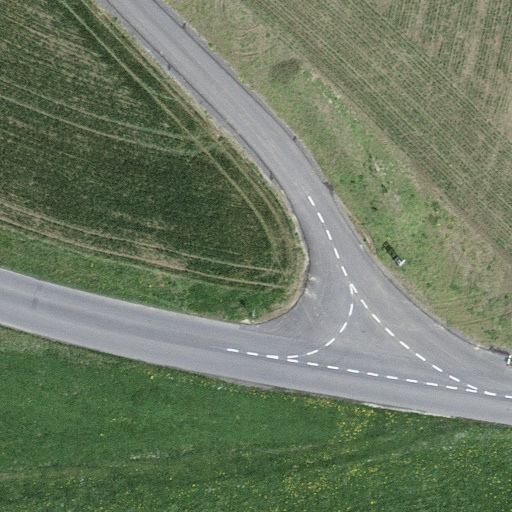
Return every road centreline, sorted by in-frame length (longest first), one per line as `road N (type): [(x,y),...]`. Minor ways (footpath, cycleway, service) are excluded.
road 1 (track): [(0,505),(376,451),(511,402)]
road 2 (unclassified): [(393,377),(340,281),(87,0)]
road 3 (tertiary): [(0,293),(393,377)]
road 4 (tertiary): [(393,377),(511,400)]
